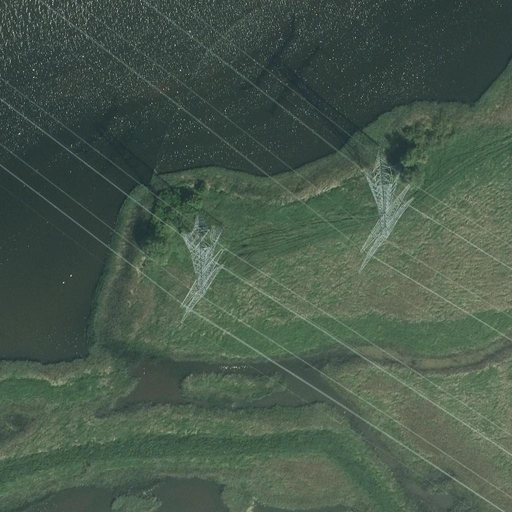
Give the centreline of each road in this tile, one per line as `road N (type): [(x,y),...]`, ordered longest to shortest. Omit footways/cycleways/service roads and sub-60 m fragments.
road 1 (track): [(388,511),(336,450),(319,447),(134,451),(0,479)]
road 2 (track): [(511,321),(466,332),(348,327),(226,343)]
